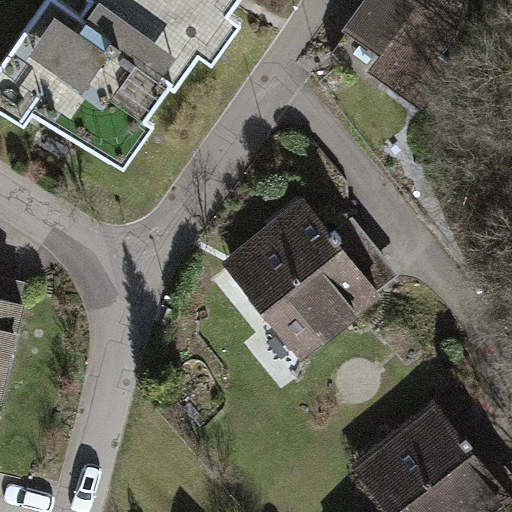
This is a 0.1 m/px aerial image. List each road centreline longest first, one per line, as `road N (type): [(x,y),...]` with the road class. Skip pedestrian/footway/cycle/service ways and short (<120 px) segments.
road 1 (residential): [(140,276),(330,0)]
road 2 (residential): [(78,511),(140,276)]
road 3 (residential): [(140,276),(0,192)]
